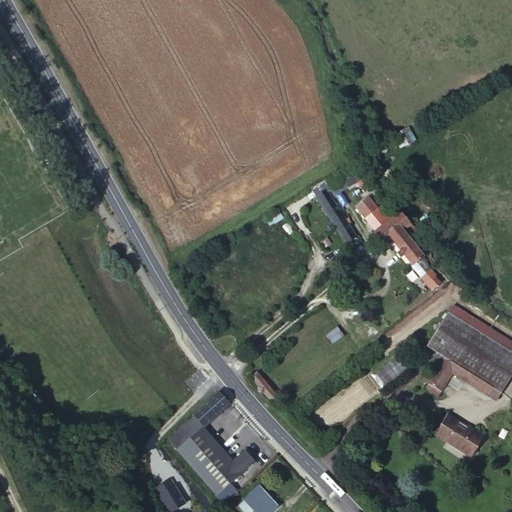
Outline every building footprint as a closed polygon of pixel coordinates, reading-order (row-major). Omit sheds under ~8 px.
[(399,145),(414,141),(410,126),(395,130),(399,145)] [(362,178),(354,165),(332,181),(336,188),(340,194),(362,178)] [(332,181),(313,192),(317,198),(331,189),(332,191),(336,188),(332,181)] [(348,245),(361,235),(350,220),(332,191),(331,189),(317,198),(315,199),(348,245)] [(398,207),(373,227),(383,240),(389,235),(411,263),(413,261),(422,254),(423,253),(401,226),(409,220),(398,207)] [(430,265),(422,254),(413,261),(421,271),(430,265)] [(428,280),(436,274),(430,265),(421,271),(428,280)] [(426,343),(445,354),(496,386),(502,390),(511,373),(511,349),(448,309),(426,343)] [(496,386),(445,354),(424,386),(438,394),(454,371),(490,395),(496,386)] [(260,388),(257,390),(262,395),(265,393),(271,400),(277,400),(280,398),(257,373),(254,376),(254,378),(253,380),(260,388)] [(231,402),(221,389),(167,437),(216,493),(254,460),(244,448),(233,458),(204,425),(231,402)] [(448,415),(437,434),(470,455),(483,433),(473,427),(472,430),(448,415)] [(170,478),(156,486),(169,509),(183,501),(170,478)] [(247,509),(253,504),(258,499),(268,511),(277,504),(258,483),(238,500),(247,509)] [(258,499),(253,504),(259,511),(266,511),(268,511),(258,499)]
